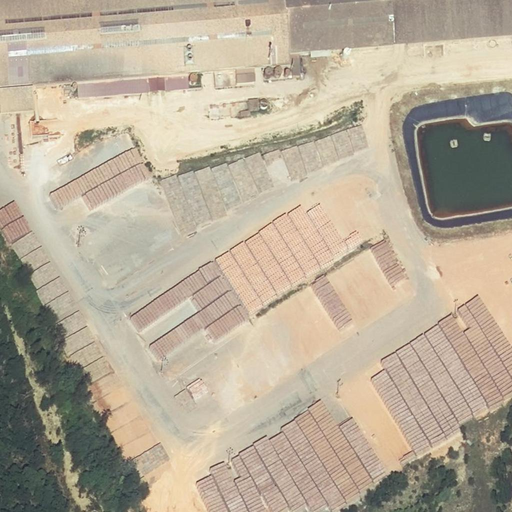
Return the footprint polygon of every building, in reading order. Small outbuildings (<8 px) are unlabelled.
[(348,53),(511,39),(511,0),(0,0),(0,92),(5,92),(7,105),(24,104),(24,90),(77,86),(78,100),(187,92),(186,78),(212,76),(214,90),(233,88),(253,87),(252,73),(288,70),(287,58),(333,54),(333,63),(348,62),(348,53)] [(259,102),(249,103),(250,114),(260,113),(259,102)] [(126,133),(53,168),(63,188),(48,196),(56,213),(101,192),(104,198),(112,194),(108,185),(120,179),(126,192),(149,181),(126,133)] [(248,161),(260,186),(274,179),(262,154),(248,161)] [(161,178),(174,213),(183,210),(190,228),(247,206),(229,160),(177,180),(175,173),(161,178)] [(10,198),(0,202),(0,231),(6,244),(22,237),(21,236),(27,233),(10,198)] [(220,270),(246,314),(348,254),(321,208),(305,218),(297,203),(268,220),(273,229),(258,239),(254,232),(239,241),(250,258),(235,267),(225,251),(210,260),(212,264),(204,269),(209,277),(220,270)] [(170,242),(184,235),(179,227),(165,234),(170,242)] [(337,266),(369,320),(412,294),(380,240),(337,266)] [(444,257),(447,245),(433,242),(430,254),(444,257)] [(53,293),(45,295),(48,308),(56,306),(53,293)] [(260,337),(186,378),(210,421),(241,403),(238,397),(298,363),(291,351),(304,344),(280,301),(250,318),(260,337)] [(237,306),(232,309),(239,321),(244,319),(237,306)] [(68,333),(83,329),(80,317),(65,321),(68,333)] [(73,357),(87,351),(81,336),(67,341),(73,357)] [(323,396),(373,481),(431,447),(381,362),(323,396)] [(502,402),(507,398),(501,390),(495,394),(502,402)] [(117,435),(144,415),(134,402),(107,421),(117,435)] [(195,481),(212,511),(291,511),(294,511),(305,511),(313,508),(315,511),(316,511),(331,503),(336,511),(340,511),(365,498),(358,485),(341,495),(297,419),(237,453),(249,476),(236,483),(247,502),(230,511),(209,474),(195,481)]
